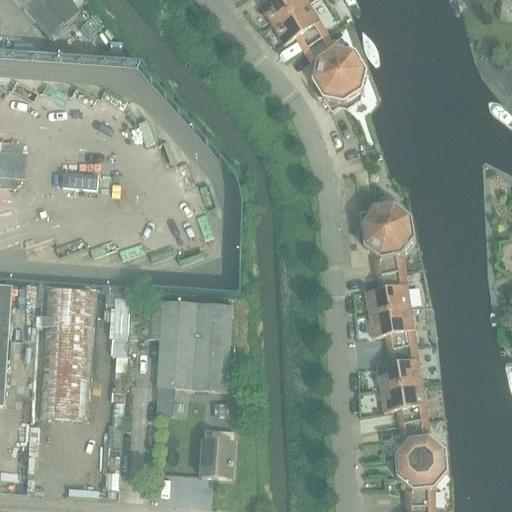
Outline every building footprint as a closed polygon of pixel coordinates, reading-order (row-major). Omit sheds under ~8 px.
[(64,0),(11,0),(48,42),(78,16),(64,0)] [(274,0),(260,9),(273,29),(308,7),(304,0),(274,0)] [(306,51),(307,52),(328,39),(308,7),(273,29),(285,49),(300,40),(306,50),(306,51)] [(361,105),(363,97),(368,76),(357,57),(336,52),(328,39),(307,52),(308,54),(315,64),(317,64),(312,84),(314,87),(313,90),(319,99),(322,100),(332,116),(339,111),(348,113),(361,105)] [(61,67),(55,79),(85,95),(91,84),(61,67)] [(34,124),(51,85),(31,76),(14,115),(34,124)] [(1,146),(0,151),(0,157),(21,159),(22,147),(1,146)] [(0,190),(19,192),(20,183),(20,180),(0,178),(0,190)] [(100,181),(66,179),(65,191),(99,193),(100,181)] [(211,197),(214,223),(230,221),(227,196),(211,197)] [(373,206),(368,213),(359,214),(362,233),(360,235),(361,246),(364,248),(365,251),(381,263),(379,265),(381,277),(380,277),(381,279),(405,274),(403,260),(416,243),(413,221),(388,204),(373,206)] [(168,245),(189,241),(188,232),(167,236),(168,245)] [(366,296),(370,319),(411,312),(405,274),(381,279),(381,281),(382,281),(384,293),(366,296)] [(0,410),(2,410),(3,390),(10,291),(0,290),(0,410)] [(87,425),(95,297),(47,294),(39,422),(87,425)] [(145,304),(143,342),(161,343),(158,391),(168,391),(198,393),(228,395),(237,395),(238,381),(229,380),(230,367),(233,309),(213,308),(163,305),(145,304)] [(392,352),(392,354),(417,350),(411,312),(370,319),(373,342),(391,339),(393,352),(392,352)] [(134,348),(135,365),(145,364),(145,348),(134,348)] [(378,370),(381,394),(423,387),(417,350),(392,354),(392,355),(393,355),(395,368),(378,370)] [(403,426),(404,428),(428,424),(423,387),(381,394),(385,417),(402,414),(404,426),(403,426)] [(120,477),(123,407),(114,406),(113,429),(111,429),(110,450),(107,450),(106,476),(120,477)] [(410,508),(410,510),(435,510),(435,493),(449,477),(447,455),(431,441),(428,424),(404,428),(404,430),(405,430),(407,442),(409,443),(396,459),(396,462),(394,465),(394,475),(397,477),(397,481),(413,494),(411,496),(411,508),(410,508)] [(232,483),(235,448),(236,435),(205,433),(202,480),(232,483)]
